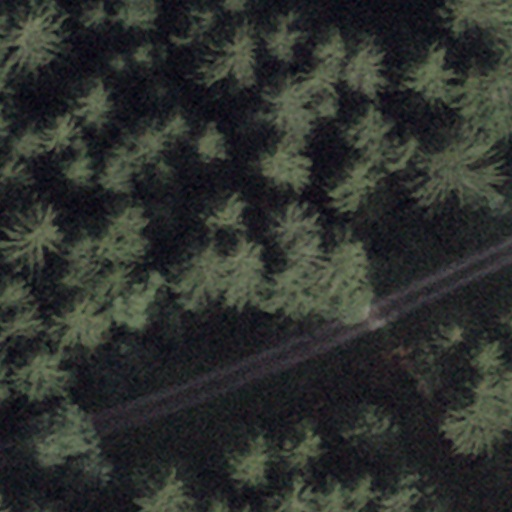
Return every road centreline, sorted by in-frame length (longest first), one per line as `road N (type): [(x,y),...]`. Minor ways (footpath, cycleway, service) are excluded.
road 1 (track): [(511,249),(54,449),(0,464)]
road 2 (track): [(511,67),(302,15),(160,0)]
